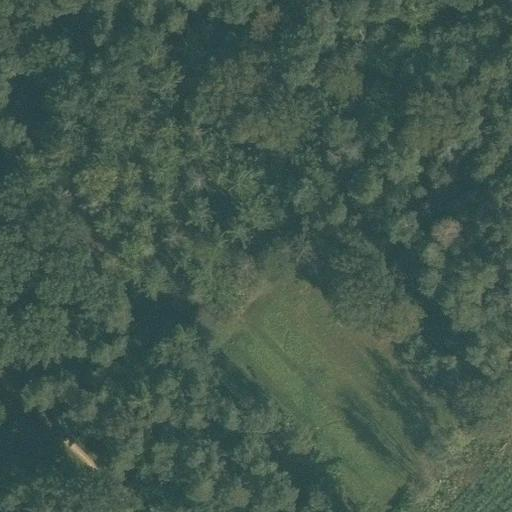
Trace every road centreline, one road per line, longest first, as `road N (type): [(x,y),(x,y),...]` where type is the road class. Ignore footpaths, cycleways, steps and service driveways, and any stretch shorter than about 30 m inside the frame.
road 1 (track): [(0,312),(52,271),(105,281),(224,264),(263,272)]
road 2 (track): [(118,511),(91,472),(0,385)]
